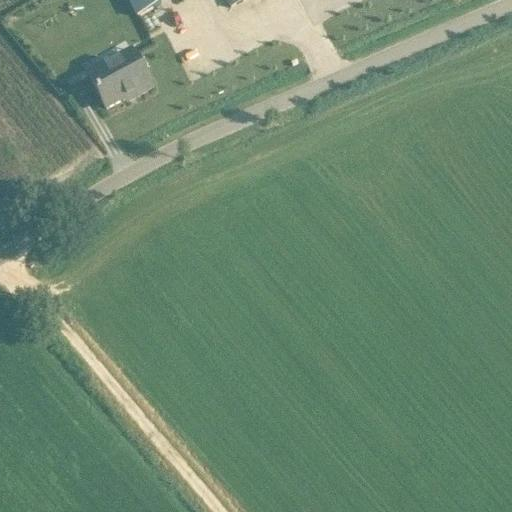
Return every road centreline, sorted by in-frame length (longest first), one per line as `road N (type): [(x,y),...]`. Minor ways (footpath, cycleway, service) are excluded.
road 1 (unclassified): [(0,255),(82,197),(181,144),(511,3)]
road 2 (track): [(0,255),(224,511)]
